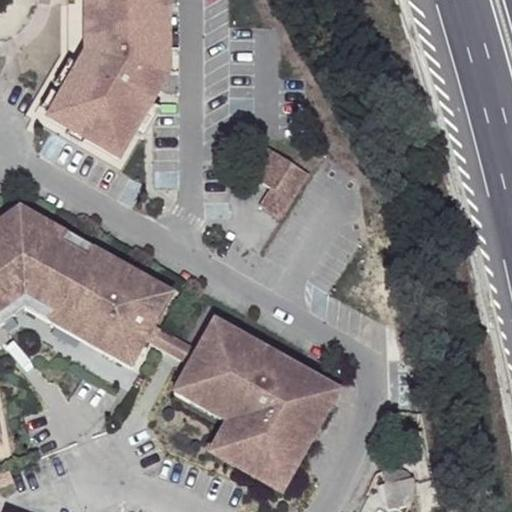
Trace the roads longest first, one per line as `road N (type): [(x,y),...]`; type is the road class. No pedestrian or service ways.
road 1 (residential): [(325,511),(371,400),(356,364),(166,261)]
road 2 (residential): [(196,0),(190,202),(166,261)]
road 3 (residential): [(166,261),(2,174),(8,126)]
road 4 (unknown): [(190,202),(253,134),(255,2)]
road 5 (motorway): [(467,0),(511,185)]
road 6 (unknown): [(97,486),(8,343)]
road 7 (residential): [(170,511),(97,486),(29,511)]
road 8 (unknown): [(279,321),(352,199)]
